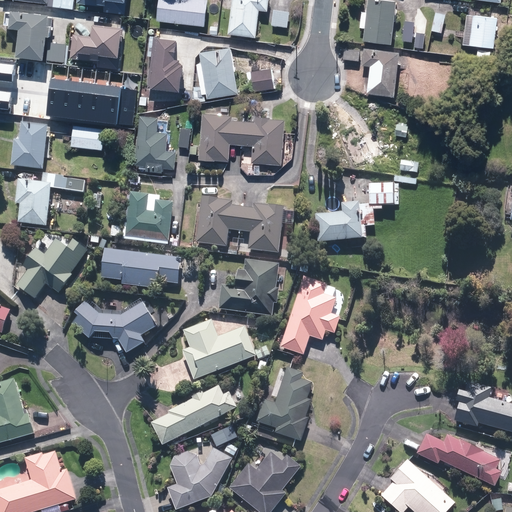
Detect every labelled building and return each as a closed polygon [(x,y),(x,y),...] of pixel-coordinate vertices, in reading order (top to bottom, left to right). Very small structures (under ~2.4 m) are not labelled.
[(54,0),(54,5),(78,8),(78,0),(54,0)] [(102,0),(103,4),(107,4),(106,12),(127,13),(128,1),(132,2),(131,0),(102,0)] [(161,0),(160,20),(207,25),(209,0),(161,0)] [(235,0),(232,34),(259,36),(262,10),(270,11),(271,0),(235,0)] [(396,2),(377,0),(366,0),(363,40),(392,42),(396,2)] [(17,9),(16,26),(25,26),(22,58),(68,61),(69,43),(52,42),(54,12),(17,9)] [(293,11),(276,9),(274,25),(291,27),(293,11)] [(447,11),(437,9),(432,31),(443,33),(447,11)] [(467,46),(481,47),(479,57),(492,58),(493,49),(496,49),(500,16),(471,13),(467,46)] [(412,42),(414,23),(405,21),(402,41),(412,42)] [(126,27),(97,25),(96,34),(75,34),(75,41),(83,42),(83,52),(94,52),(94,59),(101,60),(100,66),(120,66),(121,56),(125,57),(126,27)] [(423,48),(425,34),(416,33),(414,47),(423,48)] [(185,63),(187,38),(161,35),(156,87),(184,89),(184,91),(193,92),(193,90),(195,71),(188,71),(189,64),(185,63)] [(199,64),(203,86),(195,86),(195,101),(207,101),(206,94),(210,93),(211,101),(242,95),(233,46),(202,52),(204,63),(199,64)] [(366,48),(366,64),(371,64),(369,93),(398,94),(400,50),(366,48)] [(0,80),(12,82),(14,65),(0,63),(0,80)] [(251,78),(251,88),(257,87),(257,90),(276,88),(275,69),(256,71),(256,78),(251,78)] [(62,118),(67,81),(51,78),(46,116),(62,118)] [(76,119),(81,82),(67,81),(62,118),(76,119)] [(90,121),(95,84),(81,82),(76,119),(90,121)] [(104,123),(109,86),(95,84),(90,121),(104,123)] [(122,89),(122,87),(109,86),(104,123),(118,124),(122,89)] [(137,90),(122,89),(118,124),(133,126),(137,90)] [(0,108),(9,109),(11,92),(0,91),(0,108)] [(204,113),(203,146),(193,146),(192,154),(203,154),(203,158),(233,159),(234,144),(255,145),(254,163),(285,164),(287,119),(258,118),(258,121),(235,120),(235,114),(204,113)] [(160,120),(160,117),(142,115),(137,165),(141,165),(141,171),(164,173),(164,167),(176,168),(177,151),(169,150),(171,131),(168,130),(168,121),(160,120)] [(52,137),(49,137),(50,125),(24,123),(23,139),(17,139),(15,166),(47,169),(48,159),(50,160),(52,137)] [(379,126),(362,133),(359,124),(341,131),(356,168),(390,154),(379,126)] [(77,125),(74,146),(106,149),(108,129),(77,125)] [(191,128),(180,127),(179,145),(190,146),(191,128)] [(421,163),(403,160),(401,170),(419,173),(421,163)] [(46,173),(45,181),(22,179),(20,203),(24,204),(22,223),(51,225),(54,190),(86,193),(87,180),(68,178),(68,175),(46,173)] [(419,179),(396,176),(395,181),(418,185),(419,179)] [(401,184),(372,184),(372,204),(401,204),(401,184)] [(162,201),(163,195),(133,192),(130,224),(127,224),(126,238),(173,241),(175,202),(162,201)] [(235,201),(205,196),(198,241),(228,246),(231,229),(253,233),(251,251),(282,253),(287,206),(256,203),(255,208),(235,205),(235,201)] [(345,204),(346,211),(318,214),(321,242),(367,237),(364,202),(345,204)] [(38,298),(48,284),(62,294),(76,276),(73,274),(91,249),(76,239),(71,246),(58,238),(47,253),(39,248),(25,267),(30,270),(19,285),(38,298)] [(161,288),(161,281),(182,283),(183,260),(173,259),(174,255),(108,250),(106,277),(125,278),(124,286),(161,288)] [(222,311),(275,314),(275,301),(281,302),(282,290),(279,290),(281,264),(248,262),(248,271),(240,270),(238,287),(223,286),(222,311)] [(340,298),(326,293),(329,282),(306,275),(283,348),(306,355),(312,336),(326,340),(329,331),(338,334),(344,316),(335,313),(340,298)] [(147,342),(141,333),(157,324),(144,303),(125,315),(102,313),(90,302),(73,320),(92,337),(97,331),(97,332),(114,333),(116,339),(120,339),(128,353),(147,342)] [(0,331),(6,333),(14,309),(0,304),(0,331)] [(186,331),(192,348),(184,351),(196,380),(260,355),(249,326),(222,337),(215,320),(186,331)] [(305,372),(289,367),(278,402),(266,398),(259,421),(278,427),(276,433),(305,442),(312,418),(309,417),(314,400),(310,399),(315,382),(303,379),(305,372)] [(0,383),(0,443),(39,433),(33,413),(28,414),(19,378),(0,383)] [(511,402),(493,397),(495,389),(471,381),(468,390),(463,389),(459,401),(462,402),(461,407),(457,420),(480,427),(482,422),(511,431),(511,402)] [(222,384),(172,409),(174,413),(153,424),(165,447),(242,408),(234,392),(227,395),(222,384)] [(449,433),(445,440),(428,432),(418,452),(440,463),(442,458),(497,485),(504,471),(499,468),(503,459),(486,450),(487,450),(463,438),(462,439),(449,433)] [(170,487),(178,510),(214,497),(236,458),(216,448),(207,464),(204,465),(200,455),(191,451),(177,456),(172,466),(179,484),(170,487)] [(35,479),(0,489),(0,511),(33,511),(79,498),(70,469),(64,471),(58,450),(29,458),(35,479)] [(252,463),(231,488),(261,511),(274,511),(289,493),(285,490),(304,467),(289,455),(285,460),(274,451),(259,469),(252,463)] [(417,511),(448,511),(458,501),(410,458),(392,478),(395,481),(383,494),(402,511),(406,511),(411,507),(417,511)]
